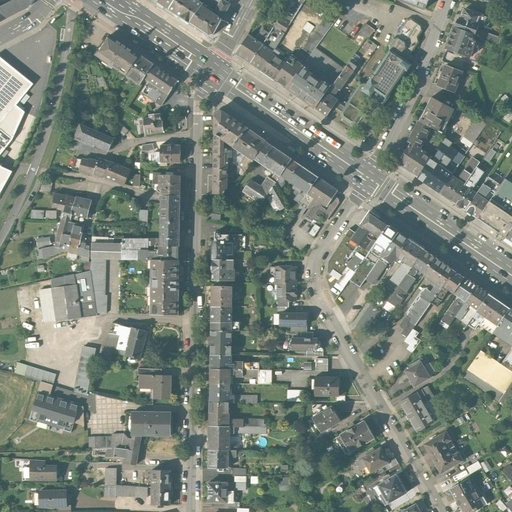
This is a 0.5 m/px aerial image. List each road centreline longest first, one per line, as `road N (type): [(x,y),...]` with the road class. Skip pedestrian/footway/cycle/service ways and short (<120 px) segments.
road 1 (residential): [(212,71),(197,126),(190,511)]
road 2 (residential): [(368,180),(321,249),(315,288),(440,511)]
road 3 (residential): [(453,0),(406,115),(368,180)]
road 4 (primary): [(212,71),(368,180)]
road 5 (primary): [(368,180),(511,276)]
road 6 (primary): [(109,0),(212,71)]
